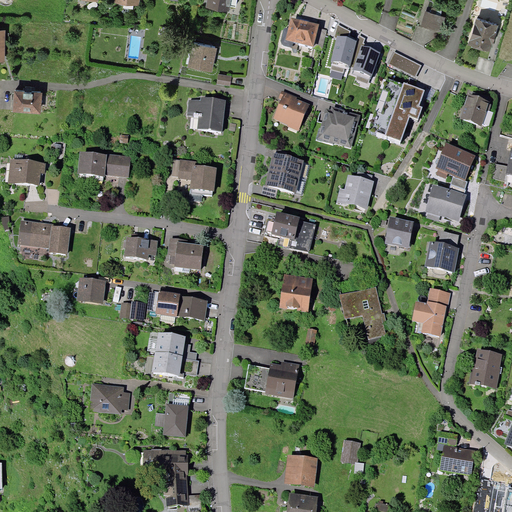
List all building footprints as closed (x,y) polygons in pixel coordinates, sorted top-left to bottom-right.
[(234,6),(235,0),(207,0),(206,5),(226,9),(227,5),(234,6)] [(493,10),(495,1),(491,0),(483,0),(482,6),(493,10)] [(421,26),(441,32),(445,17),(425,11),(421,26)] [(495,25),(476,19),(468,43),(488,49),(490,42),(492,42),(495,33),(493,32),(495,25)] [(311,50),(315,33),(316,30),(291,23),(288,33),(284,32),(283,33),(281,44),(281,46),(283,48),(289,49),(290,49),(291,45),(311,50)] [(325,36),(315,33),(311,50),(321,52),(325,36)] [(191,66),(209,70),(214,47),(193,42),(190,54),(194,54),(191,66)] [(331,70),(348,74),(355,46),(338,42),(331,70)] [(370,81),(378,57),(362,52),(354,75),(370,81)] [(422,67),(393,53),(387,66),(415,80),(422,67)] [(216,83),(228,85),(230,77),(217,75),(216,83)] [(425,94),(386,81),(368,136),(385,142),(385,143),(402,149),(410,124),(418,127),(423,114),(419,113),(425,94)] [(38,110),(39,92),(14,90),(13,109),(38,110)] [(293,104),(295,99),(281,93),(278,100),(282,102),(274,119),(298,129),(306,109),(293,104)] [(486,111),(488,111),(489,107),(487,106),(487,105),(485,104),(486,100),(472,96),(471,100),(468,99),(462,120),(481,125),(486,111)] [(201,132),(220,134),(223,105),(207,103),(206,102),(204,101),(203,102),(201,102),(200,105),(189,103),(187,117),(193,118),(193,120),(201,120),(202,122),(201,132)] [(331,116),(326,115),(319,139),(348,147),(356,119),(332,112),(331,116)] [(471,160),(446,150),(438,170),(463,181),(471,160)] [(89,178),(102,180),(103,172),(117,174),(117,177),(127,178),(129,161),(103,158),(103,159),(80,157),(78,180),(89,182),(89,178)] [(297,180),(300,165),(274,159),(270,174),(297,180)] [(194,165),(179,163),(177,180),(186,181),(188,174),(192,174),(189,201),(199,202),(199,196),(211,198),(214,173),(194,171),(194,165)] [(14,185),(36,188),(38,175),(42,175),(43,168),(11,164),(10,173),(13,174),(14,185)] [(505,183),(506,177),(508,169),(494,166),(491,180),(505,183)] [(266,188),(293,195),(297,180),(270,174),(266,188)] [(370,186),(349,180),(343,205),(364,210),(366,201),(368,200),(369,196),(368,195),(370,186)] [(466,184),(452,180),(449,188),(464,192),(466,184)] [(456,222),(465,192),(464,192),(449,188),(447,196),(433,192),(427,213),(456,222)] [(298,223),(276,218),(274,226),(269,225),(266,235),(271,236),(271,237),(290,241),(288,249),(307,254),(313,229),(297,225),(298,223)] [(407,249),(411,231),(408,227),(390,223),(385,245),(407,249)] [(64,257),(67,232),(53,230),(53,229),(20,225),(18,245),(50,249),(49,255),(64,257)] [(454,252),(457,238),(440,235),(437,248),(430,247),(425,270),(451,275),(456,252),(454,252)] [(277,240),(263,237),(261,244),(275,247),(277,240)] [(154,254),(155,244),(127,241),(125,259),(145,262),(146,253),(154,254)] [(178,247),(178,242),(170,241),(168,257),(175,258),(174,269),(174,273),(188,274),(188,270),(199,272),(202,250),(178,247)] [(279,309),(306,313),(311,282),(284,278),(279,309)] [(384,315),(382,315),(376,290),(355,295),(352,282),(336,286),(345,322),(362,318),(369,344),(386,339),(383,324),(386,324),(384,315)] [(79,300),(98,303),(101,287),(81,285),(79,300)] [(422,335),(438,338),(444,309),(442,309),(445,295),(430,292),(427,309),(416,307),(412,323),(418,324),(417,334),(422,335)] [(178,316),(180,301),(161,298),(159,313),(178,316)] [(184,319),(202,322),(205,304),(180,301),(178,316),(184,317),(184,319)] [(131,305),(131,307),(129,320),(139,321),(141,306),(131,305)] [(120,318),(129,320),(131,307),(122,306),(120,318)] [(305,345),(312,346),(314,333),(308,331),(305,345)] [(155,357),(180,360),(183,341),(158,337),(155,357)] [(499,358),(477,354),(474,371),(477,372),(475,385),(474,385),(474,387),(478,388),(478,387),(494,390),(497,374),(496,374),(499,358)] [(177,375),(180,360),(155,357),(152,375),(182,380),(183,376),(177,375)] [(292,399),(297,368),(286,366),(285,370),(270,367),(269,371),(248,367),(244,384),(260,387),(261,384),(266,385),(265,394),(292,399)] [(119,407),(120,391),(93,388),(91,405),(98,405),(97,413),(118,415),(118,410),(126,411),(126,407),(119,407)] [(185,411),(188,411),(189,396),(173,395),(168,395),(167,409),(166,409),(165,418),(155,417),(154,427),(164,428),(164,436),(182,438),(185,411)] [(438,443),(456,446),(458,434),(440,431),(438,443)] [(354,465),(356,465),(359,445),(343,443),(340,463),(354,465)] [(439,469),(471,475),(476,450),(443,445),(439,469)] [(159,474),(165,474),(183,475),(186,475),(186,459),(184,459),(183,454),(176,454),(160,454),(160,452),(151,452),(151,453),(143,453),(143,454),(149,454),(149,468),(151,469),(151,471),(152,473),(154,473),(159,473),(159,474)] [(312,486),(314,462),(291,461),(290,485),(312,486)] [(185,501),(183,475),(165,474),(165,486),(162,488),(160,491),(160,495),(163,498),(166,498),(167,508),(185,507),(185,511),(186,511),(197,511),(197,500),(185,501)] [(312,511),(314,504),(290,501),(288,511),(312,511)]
